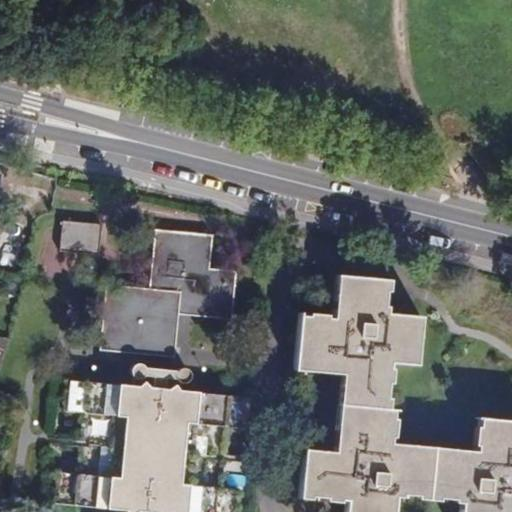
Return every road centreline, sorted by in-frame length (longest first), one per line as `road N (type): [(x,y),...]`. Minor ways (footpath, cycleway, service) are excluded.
road 1 (tertiary): [(511,237),(172,147)]
road 2 (tertiary): [(172,147),(0,94)]
road 3 (tertiary): [(0,121),(172,147)]
